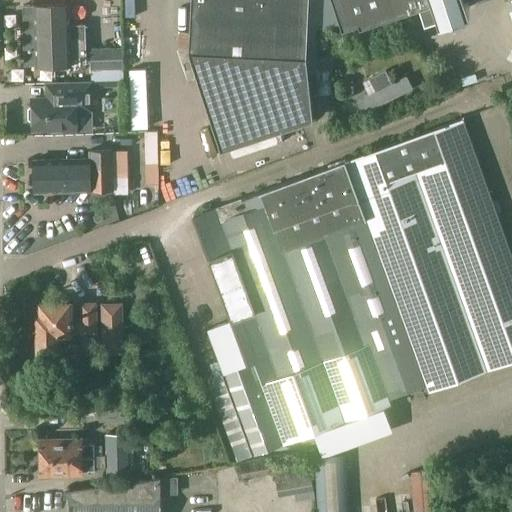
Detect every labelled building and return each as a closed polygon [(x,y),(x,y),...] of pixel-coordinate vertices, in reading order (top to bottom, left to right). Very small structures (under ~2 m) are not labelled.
[(305,60),(308,0),(190,0),(188,54),(220,150),(313,120),(307,71),(305,60)] [(308,0),(305,60),(307,71),(316,71),(316,28),(327,28),(340,23),(341,24),(346,23),(346,21),(359,17),(363,17),(379,16),(381,15),(419,3),(425,22),(471,7),(468,0),(308,0)] [(85,24),(69,25),(69,6),(23,7),(24,66),(36,66),(36,67),(86,66),(85,24)] [(91,78),(124,77),(123,47),(90,48),(91,78)] [(148,127),(145,69),(130,70),(132,128),(148,127)] [(369,79),(375,91),(356,101),(363,114),(413,89),(406,76),(393,83),(386,70),(369,79)] [(344,95),(353,95),(353,81),(344,81),(344,95)] [(91,83),(47,84),(47,100),(33,100),(33,106),(29,109),(29,120),(33,122),(33,129),(53,129),(53,131),(77,131),(76,111),(90,111),(90,113),(91,113),(91,83)] [(207,379),(237,461),(389,404),(387,400),(427,384),(429,391),(511,359),(511,258),(506,240),(511,237),(511,198),(480,111),(193,216),(231,319),(208,328),(219,361),(209,364),(212,371),(222,368),(223,372),(207,379)] [(141,145),(142,177),(155,177),(154,145),(141,145)] [(33,161),(34,191),(114,191),(113,173),(127,173),(127,151),(113,151),(88,151),(88,159),(33,161)] [(81,303),(81,321),(69,321),(69,304),(41,305),(42,317),(37,317),(38,350),(61,350),(61,334),(97,333),(96,303),(81,303)] [(105,355),(124,354),(124,334),(123,304),(101,304),(102,339),(105,339),(105,355)] [(99,422),(127,421),(127,407),(98,407),(99,422)] [(105,434),(106,457),(129,457),(129,434),(105,434)] [(87,443),(87,439),(80,439),(80,440),(41,441),(42,475),(81,474),(81,471),(95,471),(95,466),(105,466),(104,456),(102,456),(102,445),(95,446),(95,443),(87,443)] [(315,455),(318,511),(348,511),(345,453),(315,455)] [(129,473),(129,457),(106,457),(106,479),(129,473)] [(247,478),(270,475),(268,458),(239,463),(242,479),(242,478),(243,483),(248,482),(247,478)] [(295,493),(312,490),(309,466),(275,471),(279,495),(295,493)] [(232,511),(233,470),(162,479),(162,511),(232,511)] [(160,511),(160,477),(63,491),(64,496),(68,496),(67,511),(160,511)] [(313,490),(312,490),(295,493),(296,501),(311,499),(311,497),(313,497),(313,490)]
